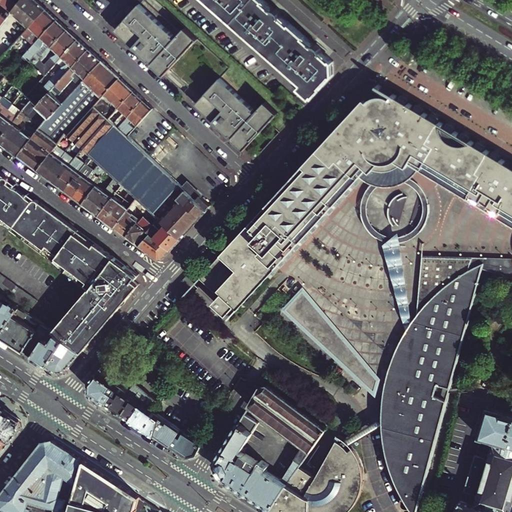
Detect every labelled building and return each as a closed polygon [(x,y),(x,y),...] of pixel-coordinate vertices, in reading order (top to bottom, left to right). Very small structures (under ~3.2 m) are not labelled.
[(13,0),(0,0),(0,26),(13,11),(19,4),(13,0)] [(21,0),(19,4),(13,11),(30,27),(47,9),(37,0),(21,0)] [(211,0),(229,15),(228,17),(239,27),(241,25),(270,51),(269,53),(280,62),(281,61),(301,78),(298,82),(314,96),(335,74),(333,59),(266,0),(211,0)] [(128,43),(161,73),(195,37),(182,26),(172,37),(170,35),(171,33),(137,2),(115,25),(131,40),(128,43)] [(30,27),(20,37),(25,42),(29,37),(35,30),(42,36),(58,19),(47,9),(30,27)] [(36,43),(24,55),(35,65),(68,29),(58,19),(42,36),(36,43)] [(35,65),(45,75),(59,60),(63,56),(79,39),(68,29),(35,65)] [(35,30),(29,37),(36,43),(42,36),(35,30)] [(16,51),(25,42),(20,37),(11,47),(16,51)] [(90,49),(79,39),(63,56),(70,63),(65,65),(50,82),(55,87),(90,49)] [(72,78),(80,85),(103,60),(90,49),(55,87),(38,105),(39,106),(48,115),(50,117),(61,105),(53,97),(72,78)] [(59,60),(65,65),(70,63),(63,56),(59,60)] [(67,132),(69,134),(121,77),(103,60),(80,85),(61,105),(50,117),(48,115),(41,124),(39,128),(32,137),(18,155),(38,170),(52,152),(67,132)] [(0,118),(0,138),(30,98),(4,74),(0,79),(0,86),(2,88),(12,98),(14,99),(0,118)] [(211,114),(208,117),(242,148),(275,112),(263,100),(253,111),(250,109),(251,108),(217,76),(196,99),(211,114)] [(89,152),(114,125),(113,124),(108,119),(119,108),(135,90),(121,77),(69,134),(73,137),(76,140),(78,142),(80,144),(84,147),(89,152)] [(394,87),(392,90),(391,91),(395,94),(394,95),(395,96),(394,98),(393,98),(392,97),(391,97),(390,97),(389,96),(387,96),(386,96),(385,95),(384,95),(383,95),(382,95),(381,95),(380,96),(379,96),(378,96),(377,97),(375,97),(374,97),(373,98),(372,99),(369,101),(366,99),(274,198),(274,199),(262,211),(203,275),(219,290),(216,293),(220,297),(217,300),(230,312),(238,303),(277,262),(300,238),(327,210),(334,202),(335,202),(369,166),(375,171),(378,168),(379,169),(380,169),(381,169),(382,170),(383,170),(384,170),(385,170),(386,170),(388,171),(389,171),(390,171),(392,170),(393,170),(394,170),(395,170),(396,170),(397,170),(399,169),(400,169),(401,169),(402,169),(403,168),(404,168),(405,167),(406,166),(407,166),(408,165),(411,167),(413,163),(415,164),(416,163),(414,162),(416,159),(426,165),(473,192),(472,193),(483,199),(485,197),(493,202),(491,204),(502,211),(503,210),(511,215),(511,157),(503,152),(503,151),(498,148),(497,149),(487,143),(487,142),(483,139),(482,140),(472,134),(472,133),(467,130),(467,131),(456,124),(457,124),(452,121),(451,122),(441,115),(436,112),(425,106),(426,106),(421,103),(410,97),(411,97),(405,93),(405,94),(394,87)] [(144,99),(135,90),(119,108),(123,113),(113,124),(114,125),(118,128),(144,99)] [(0,118),(14,99),(12,98),(11,99),(9,98),(6,102),(4,101),(0,105),(0,118)] [(30,98),(0,138),(0,141),(8,148),(22,130),(17,125),(18,123),(21,122),(28,113),(32,116),(39,106),(38,105),(30,98)] [(154,108),(144,99),(118,128),(127,137),(154,108)] [(18,155),(32,137),(26,132),(30,131),(36,123),(34,122),(36,120),(41,124),(48,115),(39,106),(32,116),(30,119),(32,120),(30,123),(28,121),(22,130),(8,148),(18,155)] [(208,211),(127,137),(118,128),(114,125),(89,152),(93,156),(100,162),(108,170),(124,184),(138,197),(164,220),(168,224),(183,238),(196,224),(208,211)] [(76,140),(73,137),(66,146),(69,148),(76,140)] [(76,140),(69,148),(72,150),(78,142),(76,140)] [(84,147),(80,144),(73,154),(77,157),(82,150),(84,147)] [(64,161),(72,150),(69,148),(62,159),(64,161)] [(38,170),(48,177),(62,159),(52,152),(38,170)] [(76,169),(71,165),(57,184),(66,191),(80,172),(85,164),(87,165),(90,161),(93,156),(89,152),(87,154),(76,169)] [(71,165),(77,157),(73,154),(67,162),(71,165)] [(80,172),(66,191),(75,197),(88,178),(92,174),(100,162),(93,156),(90,161),(94,165),(85,176),(80,172)] [(57,184),(71,165),(67,162),(64,161),(62,159),(48,177),(57,184)] [(108,170),(100,162),(92,174),(94,176),(99,170),(105,175),(108,170)] [(106,191),(97,185),(84,204),(100,216),(114,197),(124,184),(108,170),(105,175),(113,182),(106,191)] [(0,204),(13,187),(7,182),(8,180),(8,179),(7,178),(6,177),(5,176),(4,176),(4,175),(0,172),(0,204)] [(97,185),(88,178),(75,197),(84,204),(97,185)] [(124,184),(114,197),(129,209),(138,197),(124,184)] [(0,204),(0,218),(5,223),(25,197),(24,193),(15,187),(13,187),(0,204)] [(25,197),(5,223),(82,280),(83,279),(94,287),(81,302),(106,324),(140,285),(134,280),(138,274),(40,202),(38,203),(38,200),(36,199),(33,200),(31,201),(25,197)] [(100,216),(115,227),(127,212),(128,210),(129,209),(114,197),(100,216)] [(141,219),(128,210),(127,212),(139,221),(141,219)] [(115,227),(128,236),(139,221),(127,212),(115,227)] [(164,220),(158,226),(162,230),(168,224),(164,220)] [(128,236),(140,246),(151,231),(143,225),(139,221),(128,236)] [(174,248),(183,238),(168,224),(162,230),(158,226),(154,223),(152,226),(146,222),(143,225),(151,231),(174,248)] [(151,231),(140,246),(159,259),(164,258),(174,248),(151,231)] [(430,256),(423,315),(421,334),(409,335),(408,337),(402,348),(394,367),(390,377),(388,383),(386,396),(384,410),(384,418),(384,423),(384,432),(387,449),(391,465),(395,477),(399,486),(402,492),(422,498),(485,267),(478,267),(479,261),(480,258),(430,256)] [(478,267),(485,267),(486,267),(511,274),(511,259),(488,258),(487,263),(479,261),(478,267)] [(40,301),(0,273),(0,291),(7,296),(15,301),(22,306),(31,312),(40,301)] [(382,377),(306,288),(285,307),(368,400),(382,377)] [(0,305),(7,296),(0,291),(0,331),(3,333),(22,306),(15,301),(8,310),(0,305)] [(15,301),(7,296),(0,305),(8,310),(15,301)] [(106,324),(81,302),(79,305),(57,330),(66,336),(85,349),(106,324)] [(31,312),(22,306),(3,333),(27,348),(45,322),(31,312)] [(420,319),(409,335),(421,334),(423,315),(420,319)] [(45,322),(27,348),(35,353),(53,328),(45,322)] [(57,330),(53,328),(35,353),(49,362),(66,336),(57,330)] [(66,336),(49,362),(60,370),(69,368),(85,349),(66,336)] [(155,397),(109,359),(99,372),(120,386),(143,402),(149,406),(155,397)] [(120,386),(99,372),(92,379),(92,390),(109,401),(120,386)] [(225,476),(273,507),(291,481),(302,465),(327,428),(269,384),(262,385),(260,389),(249,406),(304,447),(282,481),(266,471),(269,466),(262,462),(260,465),(258,463),(245,454),(246,452),(245,450),(243,448),(258,424),(244,415),(217,460),(225,476)] [(143,402),(120,386),(109,401),(133,417),(143,402)] [(143,402),(133,417),(157,432),(162,416),(149,406),(143,402)] [(5,409),(0,417),(0,430),(13,440),(22,428),(21,420),(5,409)] [(457,511),(511,511),(511,415),(489,409),(480,438),(495,442),(489,460),(485,459),(486,457),(476,454),(465,492),(472,494),(470,503),(461,500),(457,511)] [(162,416),(157,432),(173,443),(182,430),(162,416)] [(0,456),(13,440),(0,430),(0,456)] [(203,444),(182,430),(173,443),(191,454),(199,452),(203,444)] [(337,435),(312,471),(308,477),(303,474),(307,468),(302,465),(291,481),(273,507),(281,511),(347,511),(348,511),(354,505),(357,499),(360,494),(363,488),(364,484),(364,478),(364,475),(364,469),(363,464),(361,460),(358,453),(354,448),(346,441),(341,437),(337,435)] [(24,511),(71,511),(86,460),(53,439),(43,441),(0,495),(0,497),(4,506),(24,511)] [(135,511),(141,496),(86,460),(71,511),(135,511)] [(308,477),(312,471),(307,468),(303,474),(308,477)] [(141,496),(135,511),(143,511),(147,500),(141,496)] [(414,505),(414,502),(414,500),(413,498),(411,496),(408,496),(406,496),(404,498),(402,500),(402,502),(402,504),(404,507),(406,508),(408,508),(410,508),(412,507),(414,505)]
